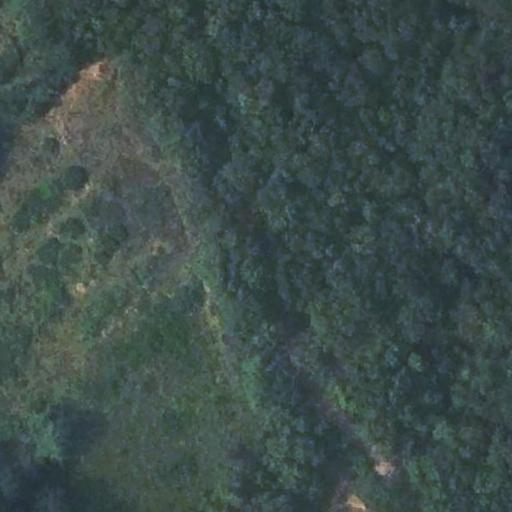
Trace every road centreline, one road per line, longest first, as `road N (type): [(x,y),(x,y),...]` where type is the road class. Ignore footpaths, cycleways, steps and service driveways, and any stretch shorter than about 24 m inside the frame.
road 1 (track): [(197,0),(201,19),(239,67),(272,180),(289,356),(318,395)]
road 2 (track): [(511,347),(406,331),(342,362),(318,395)]
road 3 (track): [(318,395),(360,426),(421,511)]
